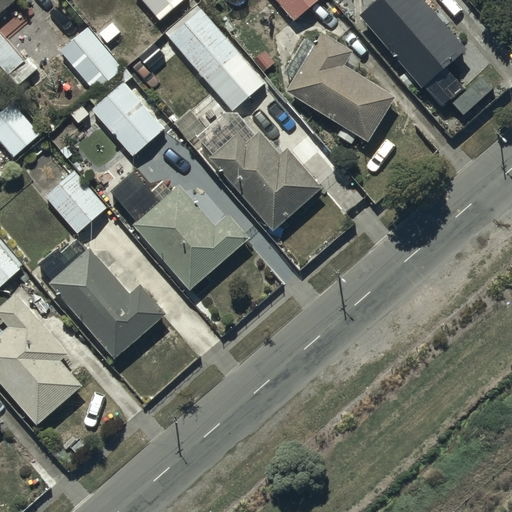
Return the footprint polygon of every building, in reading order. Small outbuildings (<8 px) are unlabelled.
[(0,0),(0,68),(6,76),(24,61),(0,33),(0,15),(18,0),(0,0)] [(138,0),(159,23),(185,0),(138,0)] [(317,0),(276,0),(293,20),(317,0)] [(367,0),(373,6),(358,18),(422,92),(424,90),(443,111),(466,91),(447,69),(467,52),(422,0),(367,0)] [(197,7),(164,35),(233,114),(265,86),(197,7)] [(125,67),(89,26),(60,51),(95,92),(125,67)] [(293,81),(286,92),(369,145),(398,99),(355,72),(363,60),(322,34),(316,44),(306,38),(283,74),(293,81)] [(165,54),(154,43),(139,57),(150,68),(165,54)] [(0,80),(0,101),(11,92),(0,80)] [(124,83),(93,111),(132,156),(164,129),(124,83)] [(14,104),(0,116),(0,142),(14,159),(41,135),(14,104)] [(223,115),(207,129),(191,111),(176,124),(191,142),(197,137),(214,156),(210,160),(274,232),(322,190),(288,151),(281,158),(244,115),(223,115)] [(74,172),(44,198),(77,236),(107,210),(74,172)] [(135,172),(111,192),(137,223),(133,227),(190,293),(251,241),(229,214),(215,226),(181,186),(161,202),(135,172)] [(0,288),(20,270),(19,269),(23,265),(0,239),(0,288)] [(76,252),(66,260),(57,249),(38,265),(52,281),(48,285),(114,362),(167,316),(141,286),(130,296),(90,250),(81,258),(76,252)] [(0,318),(9,330),(0,336),(0,384),(37,428),(84,388),(66,367),(71,362),(16,296),(0,308),(0,318)]
